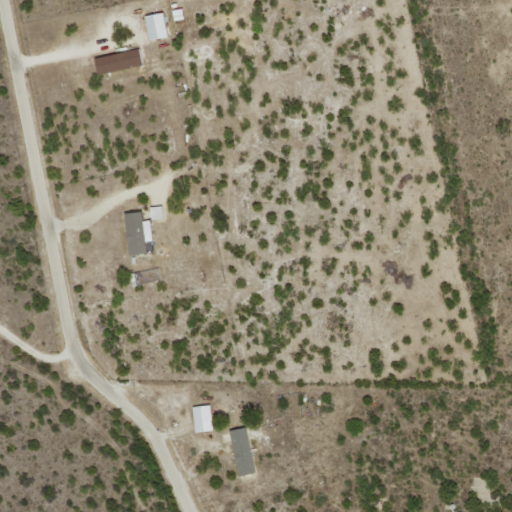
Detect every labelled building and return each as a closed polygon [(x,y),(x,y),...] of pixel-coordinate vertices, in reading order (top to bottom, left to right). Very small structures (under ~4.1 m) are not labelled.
[(172,36),(167,12),(149,16),(154,40),(172,36)] [(96,58),(100,75),(147,64),(143,47),(96,58)] [(154,207),(155,220),(167,218),(166,206),(154,207)] [(155,219),(148,220),(147,212),(130,213),(133,255),(152,253),(151,242),(157,241),(155,219)] [(216,431),(215,406),(197,406),(198,432),(216,431)] [(251,428),(234,431),(243,476),(260,473),(251,428)]
